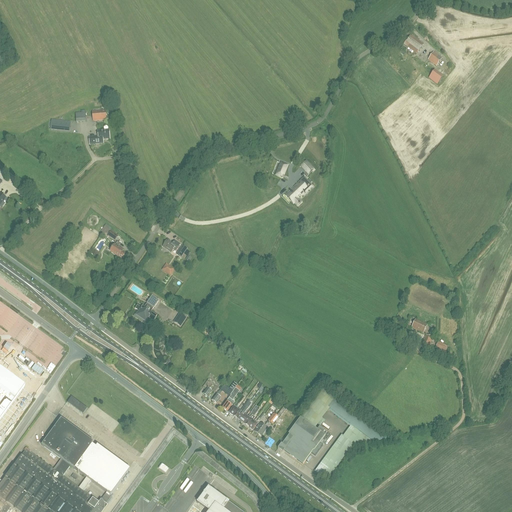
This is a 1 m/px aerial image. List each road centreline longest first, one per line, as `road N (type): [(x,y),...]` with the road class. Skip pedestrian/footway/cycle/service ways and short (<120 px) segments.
road 1 (unclassified): [(93,321),(210,156),(317,123),(358,59),(407,27),(428,0)]
road 2 (unclassified): [(352,511),(93,321)]
road 3 (residential): [(276,511),(236,465),(77,348)]
road 4 (primary): [(337,511),(144,369)]
road 5 (primary): [(24,281),(77,331),(144,369)]
road 6 (primary): [(144,369),(24,281)]
road 7 (unclassified): [(0,460),(77,348)]
